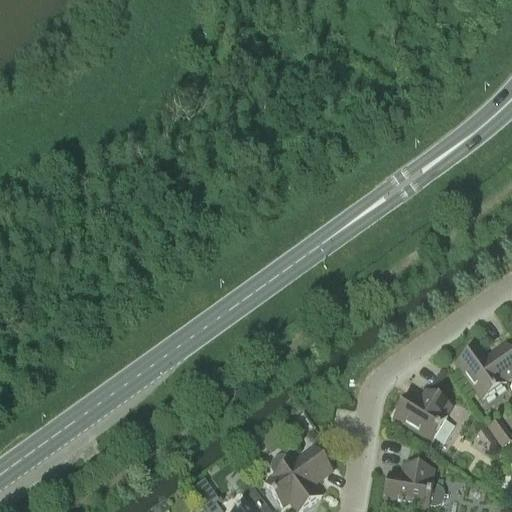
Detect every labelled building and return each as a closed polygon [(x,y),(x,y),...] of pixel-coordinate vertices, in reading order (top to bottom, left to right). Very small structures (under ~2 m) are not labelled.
[(503,385),(511,378),(511,354),(507,348),(487,363),(478,350),(456,366),(483,403),(505,387),(503,385)] [(444,420),(451,409),(429,396),(422,406),(408,397),(393,421),(432,445),(447,421),(444,420)] [(497,423),(489,428),(503,450),(511,444),(497,423)] [(271,474),(274,478),(272,480),(274,482),(265,488),(281,510),(290,504),(295,511),(305,511),(321,501),(312,489),(332,474),(316,452),(296,466),(294,464),(292,465),(289,461),(284,458),(278,459),(273,463),(270,468),(271,474)] [(426,511),(428,511),(429,510),(435,511),(440,509),(443,505),(444,498),(443,493),(438,489),(433,488),(433,486),(430,485),(432,472),(407,468),(405,481),(388,478),(384,505),(426,511)] [(267,511),(252,490),(240,498),(247,507),(240,511),(267,511)]
